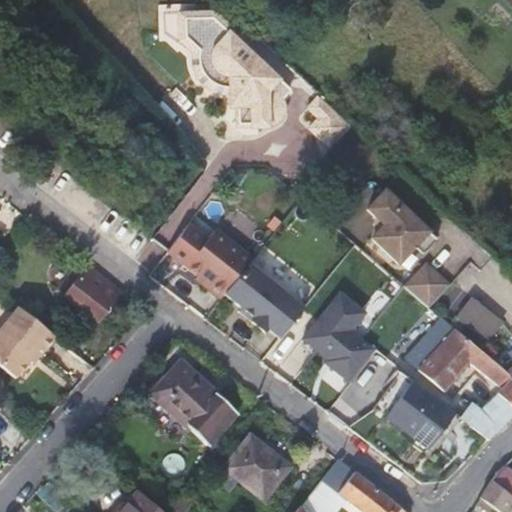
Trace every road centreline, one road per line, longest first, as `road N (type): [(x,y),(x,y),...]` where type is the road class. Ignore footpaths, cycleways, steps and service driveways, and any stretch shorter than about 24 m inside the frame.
road 1 (residential): [(179,313),(427,511)]
road 2 (residential): [(0,504),(179,313)]
road 3 (residential): [(0,179),(179,313)]
